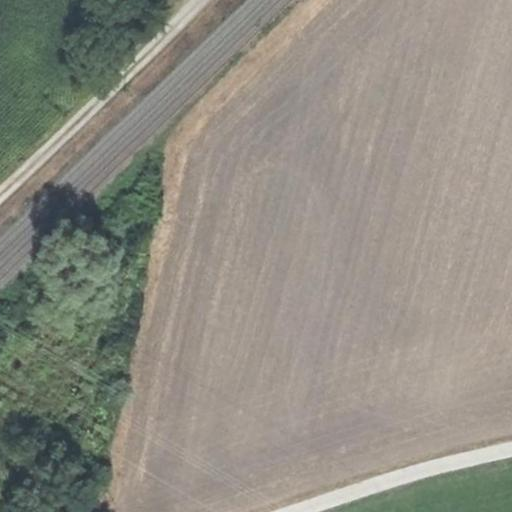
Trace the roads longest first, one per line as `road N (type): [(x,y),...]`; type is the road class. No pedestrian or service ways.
road 1 (track): [(0,197),(206,0)]
road 2 (unclassified): [(303,511),(511,452)]
